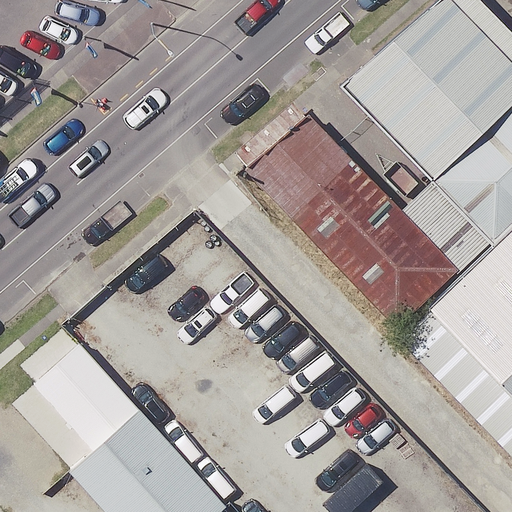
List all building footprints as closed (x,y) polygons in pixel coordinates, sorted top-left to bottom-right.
[(0,0),(0,108),(72,52),(77,55),(111,29),(105,21),(118,0),(0,0)] [(486,110),(400,23),(294,129),(380,215),(486,110)] [(511,84),(380,215),(450,284),(511,222),(511,84)] [(416,293),(269,146),(207,208),(353,355),(416,293)] [(511,481),(511,222),(450,284),(377,356),(507,486),(511,481)] [(142,402),(73,471),(114,511),(206,511),(230,489),(142,402)]
